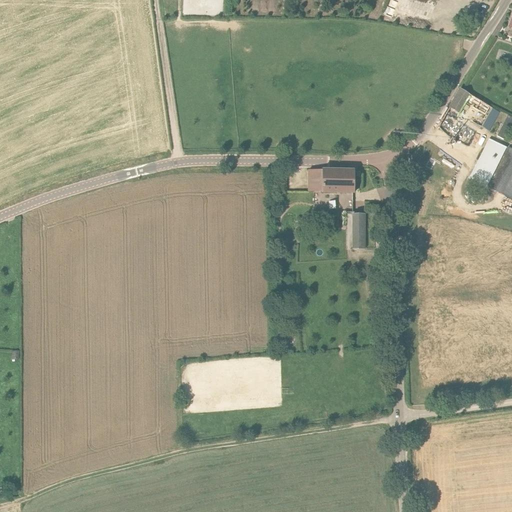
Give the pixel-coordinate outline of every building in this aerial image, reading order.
[(445,115),(438,127),(467,143),(474,132),(455,121),(466,104),(478,111),(472,122),(488,132),(499,113),(460,89),(449,109),(445,115)] [(511,121),(511,117),(508,116),(497,137),(503,140),(511,121)] [(474,181),(511,199),(511,150),(494,142),(474,181)] [(354,193),(354,171),(322,170),(321,193),(354,193)] [(364,215),(352,215),(352,221),(355,221),(355,235),(352,235),(352,249),(364,249),(364,215)]
